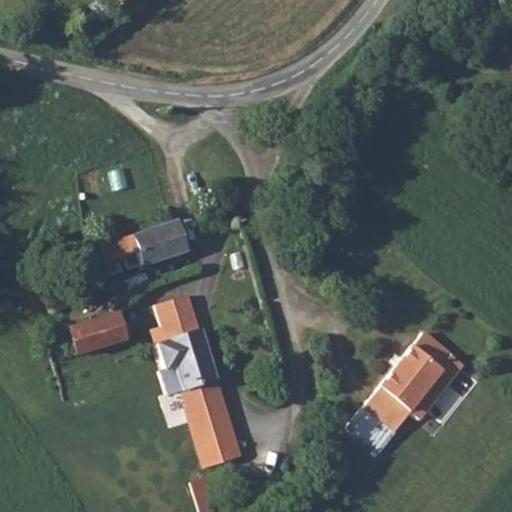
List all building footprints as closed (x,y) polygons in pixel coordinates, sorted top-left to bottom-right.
[(511,0),(492,0),(511,16),(511,0)] [(103,244),(87,251),(93,267),(141,251),(145,265),(185,252),(176,221),(166,226),(128,236),(103,244)] [(160,292),(164,303),(189,295),(185,284),(160,292)] [(189,295),(164,303),(152,306),(162,340),(153,344),(159,371),(154,373),(161,396),(176,392),(189,433),(205,490),(240,478),(189,295)] [(113,312),(63,328),(72,356),(121,340),(113,312)] [(423,336),(358,419),(346,435),(378,459),(393,441),(390,438),(407,416),(421,425),(450,388),(444,382),(458,364),(423,336)] [(100,462),(115,511),(134,511),(209,501),(205,490),(189,433),(171,439),(167,428),(113,446),(116,457),(100,462)] [(212,511),(209,501),(134,511),(212,511)]
